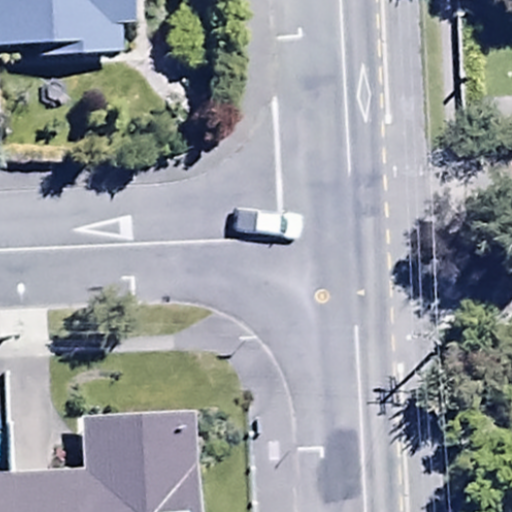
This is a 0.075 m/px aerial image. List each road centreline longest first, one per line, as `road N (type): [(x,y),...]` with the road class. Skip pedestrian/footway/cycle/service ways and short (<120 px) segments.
road 1 (residential): [(345,232),(0,249)]
road 2 (tertiary): [(345,232),(360,511)]
road 3 (tertiary): [(334,0),(345,232)]
